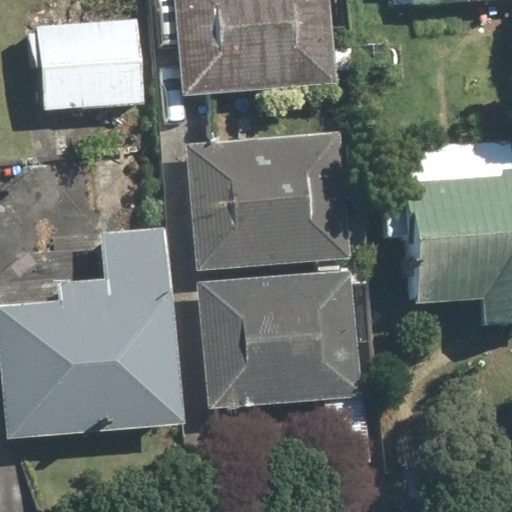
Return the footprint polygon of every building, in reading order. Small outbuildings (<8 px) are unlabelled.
[(329,85),(322,0),(164,0),(172,98),(329,85)] [(137,105),(132,20),(30,25),(35,110),(137,105)] [(341,265),(335,135),(178,143),(185,273),(341,265)] [(511,320),(511,159),(511,147),(404,151),(405,193),(384,194),(386,238),(407,237),(410,296),(482,293),(483,322),(511,320)] [(0,438),(172,426),(157,234),(92,239),(95,282),(47,285),(48,306),(0,309),(0,438)] [(351,393),(341,271),(189,283),(199,414),(315,405),(320,470),(364,466),(358,392),(351,393)]
